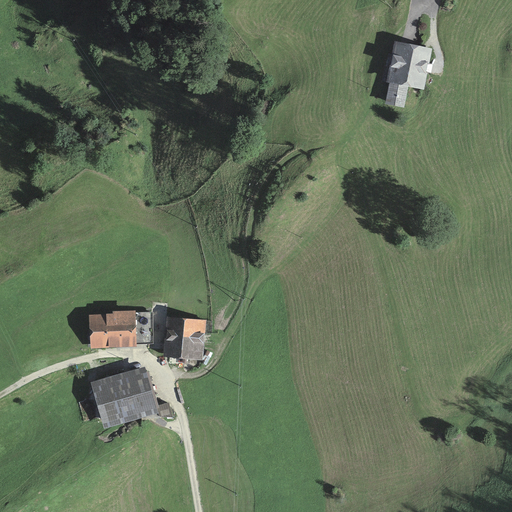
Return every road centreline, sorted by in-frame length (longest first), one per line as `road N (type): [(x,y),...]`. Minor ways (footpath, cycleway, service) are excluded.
road 1 (track): [(167,374),(143,357),(112,354),(41,372),(0,396)]
road 2 (track): [(199,511),(186,425),(167,374)]
